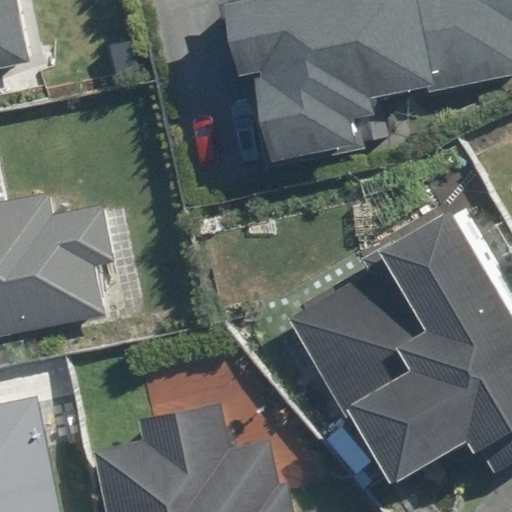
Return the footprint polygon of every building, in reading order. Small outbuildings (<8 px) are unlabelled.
[(42,0),(0,0),(0,80),(4,80),(1,67),(54,57),(42,0)] [(389,134),(384,109),(404,105),(401,89),(454,78),(456,85),(511,74),(511,0),(252,0),(266,68),(280,65),(297,152),(389,134)] [(511,221),(489,184),(382,247),(390,261),(303,312),(369,423),(371,422),(413,492),(493,444),(511,476),(511,221)] [(0,335),(125,311),(115,261),(136,257),(124,198),(75,208),(71,185),(0,199),(0,335)] [(144,425),(92,435),(108,511),(350,511),(345,485),(325,489),(322,471),(317,473),(302,406),(283,410),(285,422),(261,427),(250,378),(219,385),(216,369),(171,378),(175,394),(140,401),(144,425)] [(75,511),(44,375),(0,384),(0,511),(75,511)]
